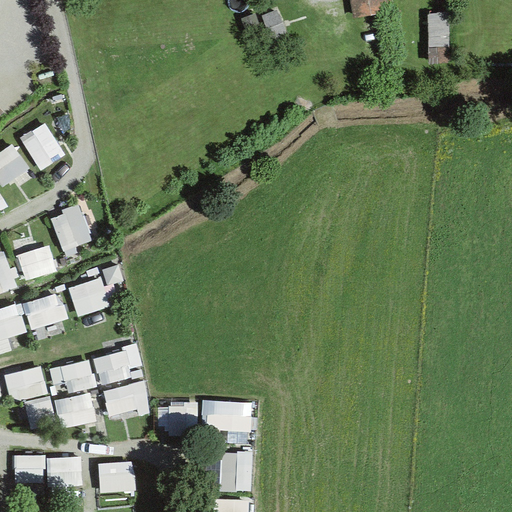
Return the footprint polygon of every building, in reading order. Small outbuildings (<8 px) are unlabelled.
[(349,0),(353,18),(388,12),(385,0),(349,0)] [(430,7),(429,56),(449,57),(451,7),(430,7)] [(287,33),(277,10),(260,17),(270,40),(287,33)] [(259,27),(255,14),(240,19),(245,32),(259,27)] [(22,129),(37,164),(65,153),(50,118),(22,129)] [(14,137),(0,146),(0,175),(5,182),(32,164),(14,137)] [(64,247),(94,236),(80,199),(50,210),(64,247)] [(50,238),(17,250),(27,276),(59,264),(50,238)] [(0,287),(18,282),(8,246),(0,248),(0,287)] [(109,288),(125,283),(118,260),(102,264),(109,288)] [(78,311),(110,301),(101,272),(69,281),(78,311)] [(30,323),(68,315),(62,287),(24,296),(30,323)] [(0,344),(31,335),(19,297),(0,302),(0,344)] [(100,376),(144,366),(138,340),(94,350),(100,376)] [(50,363),(56,386),(98,377),(92,353),(50,363)] [(6,366),(10,395),(47,390),(43,361),(6,366)] [(108,411),(150,405),(146,377),(104,382),(108,411)] [(62,423),(98,416),(92,387),(57,394),(62,423)] [(26,398),(32,421),(56,414),(50,392),(26,398)] [(209,423),(253,426),(254,400),(211,397),(209,423)] [(221,446),(220,484),(253,485),(254,447),(221,446)] [(15,450),(16,478),(46,477),(45,449),(15,450)] [(83,481),(81,451),(50,452),(51,482),(83,481)] [(102,460),(102,484),(136,485),(136,461),(102,460)] [(215,511),(250,511),(252,495),(218,492),(215,511)]
